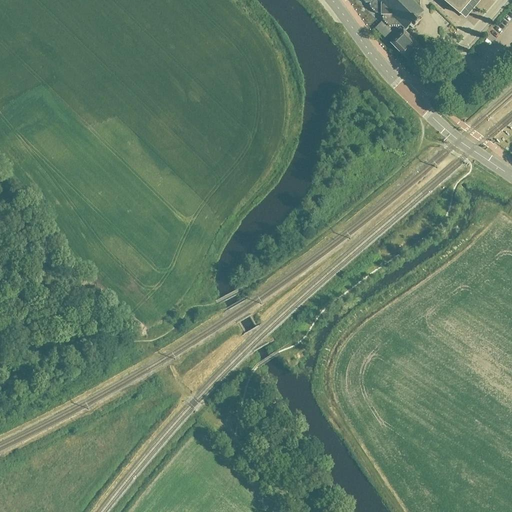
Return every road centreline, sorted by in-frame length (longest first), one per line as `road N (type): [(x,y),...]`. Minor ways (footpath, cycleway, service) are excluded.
road 1 (residential): [(414,98),(503,0)]
road 2 (tertiary): [(414,98),(332,0)]
road 3 (tertiary): [(511,177),(414,98)]
